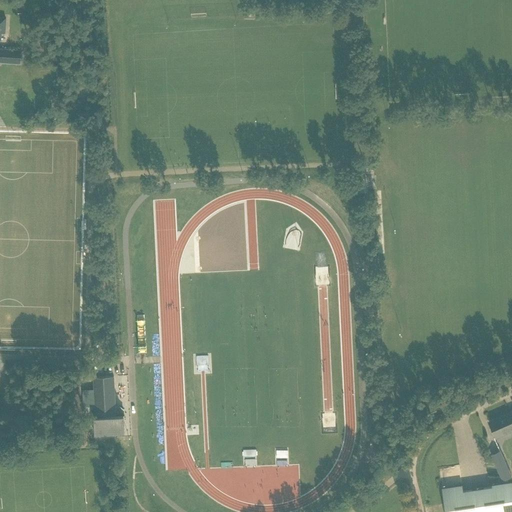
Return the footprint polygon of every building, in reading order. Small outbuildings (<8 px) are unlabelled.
[(0,62),(19,63),(20,50),(0,48),(0,62)] [(250,249),(237,255),(241,263),(254,257),(250,249)] [(226,271),(237,266),(234,257),(222,263),(226,271)] [(94,389),(83,390),(84,407),(95,406),(95,417),(93,417),(94,435),(124,433),(123,415),(123,411),(119,407),(115,407),(113,376),(93,377),(94,389)] [(511,411),(489,422),(496,437),(511,429),(511,411)] [(491,455),(502,480),(511,476),(500,451),(491,455)] [(492,486),(463,491),(462,485),(441,488),(445,511),(511,511),(511,481),(491,484),(492,486)]
